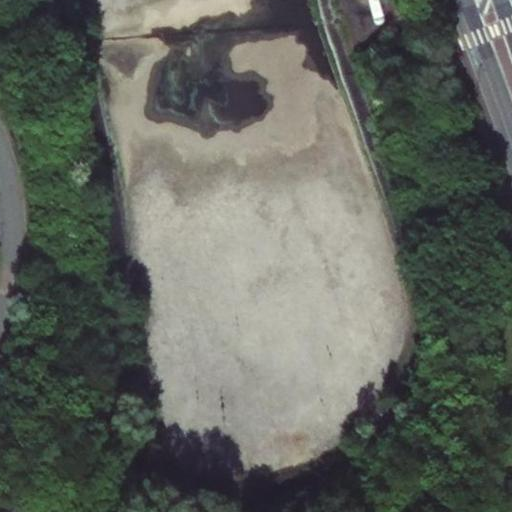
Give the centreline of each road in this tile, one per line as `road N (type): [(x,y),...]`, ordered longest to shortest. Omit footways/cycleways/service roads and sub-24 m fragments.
road 1 (residential): [(0,156),(10,214),(0,307)]
road 2 (secondary): [(465,0),(511,124)]
